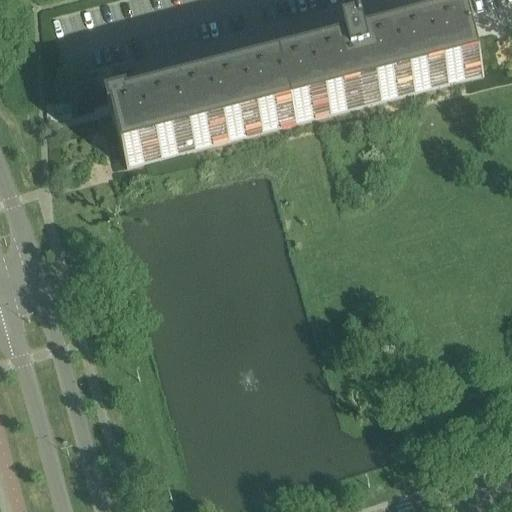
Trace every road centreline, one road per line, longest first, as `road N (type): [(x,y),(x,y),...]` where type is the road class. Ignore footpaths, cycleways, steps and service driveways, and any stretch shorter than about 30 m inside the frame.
road 1 (tertiary): [(104,511),(59,351)]
road 2 (tertiary): [(21,362),(64,511)]
road 3 (unclassified): [(59,351),(11,204)]
